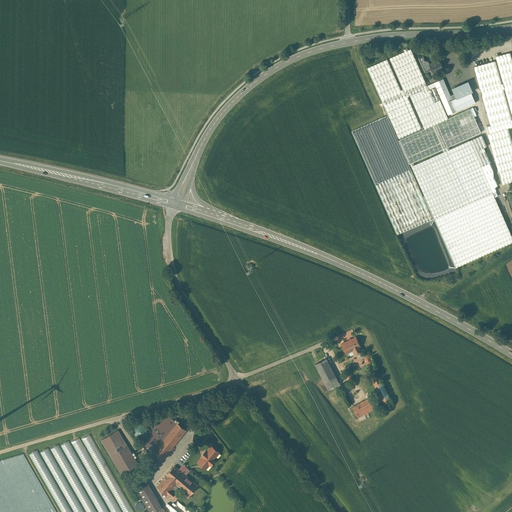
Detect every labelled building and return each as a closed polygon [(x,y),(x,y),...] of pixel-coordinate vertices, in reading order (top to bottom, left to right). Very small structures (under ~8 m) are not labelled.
[(411,50),(368,69),(382,101),(384,105),(398,138),(421,128),(407,96),(410,95),(424,128),(399,139),(410,163),(442,149),(443,152),(449,149),(448,146),(483,131),(476,106),(448,118),(434,87),(422,92),(420,88),(427,85),(411,50)] [(511,59),(510,52),(497,56),(498,60),(475,67),(491,125),(511,119),(511,59)] [(428,61),(425,60),(424,58),(423,60),(420,61),(425,71),(431,68),(429,64),(428,61)] [(439,61),(433,64),(432,63),(429,64),(431,68),(433,72),(442,68),(442,66),(443,65),(443,64),(443,63),(442,63),(442,62),(441,62),(440,62),(439,61)] [(452,100),(443,79),(427,85),(420,88),(422,92),(434,87),(436,86),(448,114),(457,110),(452,100)] [(467,82),(452,88),(457,98),(452,100),(457,110),(475,102),(470,91),(471,91),(467,82)] [(387,116),(352,131),(397,234),(432,218),(387,116)] [(511,119),(491,125),(486,127),(488,134),(488,133),(502,183),(511,180),(511,119)] [(495,197),(481,166),(490,162),(484,147),(487,146),(482,135),(449,149),(443,152),(414,165),(413,163),(410,164),(455,267),(511,241),(511,237),(510,233),(494,197),(495,197)] [(42,314),(41,306),(33,306),(33,314),(42,314)] [(31,316),(30,308),(22,309),(23,318),(25,318),(25,319),(28,318),(28,317),(31,316)] [(12,322),(21,321),(20,312),(12,312),(12,322)] [(357,341),(355,337),(351,339),(349,338),(348,340),(342,344),(346,353),(348,351),(349,350),(354,348),(356,352),(361,350),(359,346),(360,346),(359,344),(359,343),(358,341),(357,341)] [(363,359),(368,363),(372,359),(367,355),(363,359)] [(339,383),(326,358),(315,364),(328,389),(339,383)] [(393,405),(377,375),(371,379),(386,409),(393,405)] [(368,399),(352,407),(358,417),(378,407),(372,397),(368,399)] [(165,413),(141,442),(152,451),(176,422),(165,413)] [(45,418),(36,418),(36,429),(45,429),(45,418)] [(152,451),(162,459),(186,430),(176,422),(152,451)] [(146,434),(147,432),(146,429),(145,427),(142,425),(140,425),(137,425),(135,427),(133,429),(133,432),(133,435),(135,437),(137,439),(140,439),(143,438),(145,437),(146,434)] [(117,430),(101,440),(121,474),(137,464),(117,430)] [(109,471),(91,433),(82,436),(99,471),(105,469),(107,472),(109,471)] [(79,436),(72,440),(90,474),(95,472),(93,468),(95,467),(79,436)] [(211,446),(198,462),(205,468),(209,463),(211,464),(214,460),(213,459),(219,452),(216,450),(217,449),(214,447),(214,448),(211,446)] [(148,460),(137,474),(144,481),(156,466),(148,460)] [(198,485),(174,466),(157,487),(167,495),(171,498),(176,492),(180,487),(189,495),(198,485)] [(161,507),(147,483),(136,490),(149,511),(165,511),(162,507),(161,507)]
